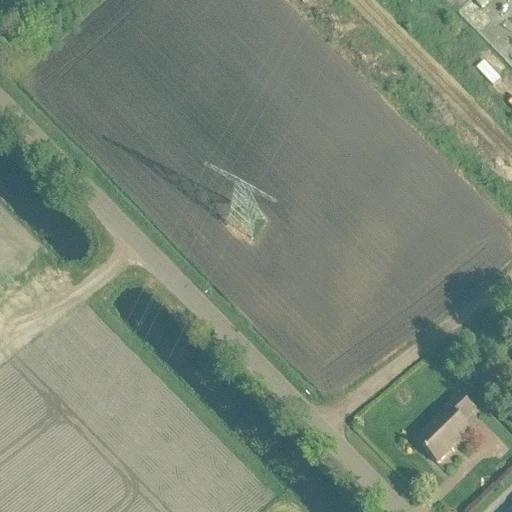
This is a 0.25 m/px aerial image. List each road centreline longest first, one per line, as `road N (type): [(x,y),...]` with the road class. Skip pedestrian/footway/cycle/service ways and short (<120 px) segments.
road 1 (tertiary): [(402,511),(0,103)]
road 2 (track): [(320,428),(511,274)]
